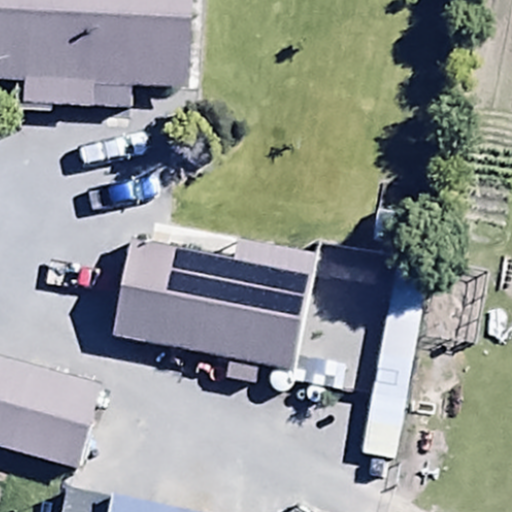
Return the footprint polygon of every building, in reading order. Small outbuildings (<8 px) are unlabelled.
[(194,98),(197,0),(0,0),(0,91),(24,92),(23,117),(122,120),(122,96),(194,98)] [(114,344),(126,346),(226,369),(221,389),(252,395),(257,373),(293,381),(318,269),(239,251),(235,273),(145,252),(134,300),(125,298),(114,344)] [(431,273),(397,266),(370,403),(404,410),(431,273)] [(0,459),(76,482),(101,396),(0,365),(0,459)] [(64,511),(142,511),(114,504),(113,508),(68,496),(64,511)]
